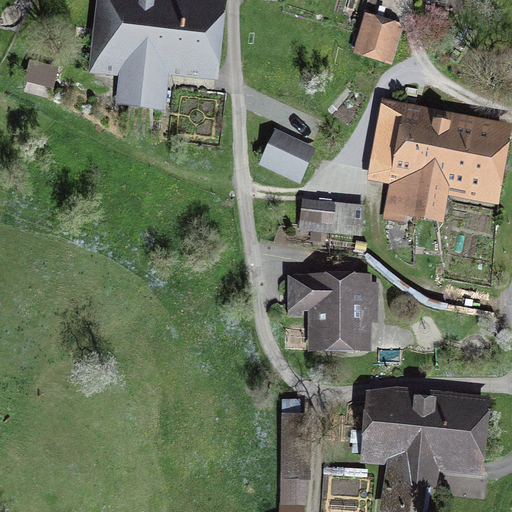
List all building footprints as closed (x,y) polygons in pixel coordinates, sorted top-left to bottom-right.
[(129,60),(123,103),(160,107),(166,64),(205,68),(211,13),(113,2),(107,58),(129,60)] [(367,18),(357,52),(389,62),(399,28),(367,18)] [(31,64),(27,80),(51,87),(55,70),(31,64)] [(404,212),(437,218),(444,184),(487,192),(497,137),(386,115),(376,170),(396,174),(388,219),(403,222),(404,212)] [(278,133),(264,163),(296,177),(309,148),(278,133)] [(331,233),(331,231),(359,233),(362,208),(303,202),(300,229),(331,233)] [(376,312),(376,285),(365,285),(365,282),(288,282),(288,315),(301,315),(301,305),(314,305),(315,347),(365,347),(365,312),(376,312)] [(476,411),(371,400),(367,451),(393,453),(384,507),(400,509),(400,511),(426,511),(432,457),(471,461),(476,411)] [(283,419),(282,501),(305,501),(306,420),(283,419)]
